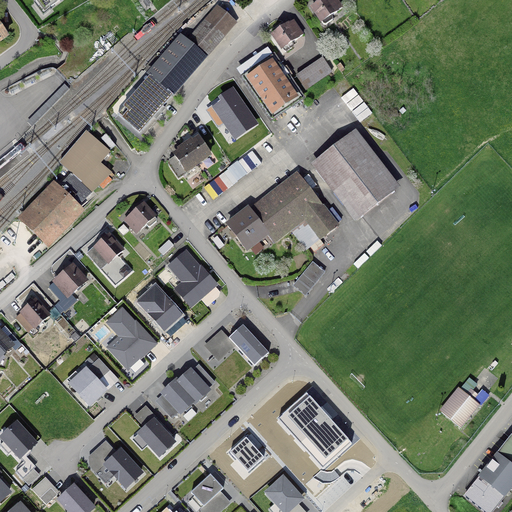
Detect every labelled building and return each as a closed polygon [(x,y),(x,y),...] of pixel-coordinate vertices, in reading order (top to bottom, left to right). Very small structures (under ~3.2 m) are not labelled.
[(37,0),(45,10),(57,0),(37,0)] [(341,9),(335,0),(323,0),(311,8),(323,25),(324,25),(331,21),(332,19),(330,17),(341,9)] [(138,134),(140,132),(221,39),(232,25),(215,10),(203,24),(153,82),(150,79),(146,84),(145,84),(144,84),(145,85),(129,103),(132,106),(121,119),(138,134)] [(287,25),(284,27),(272,35),(283,52),(285,53),(292,48),(292,46),(291,44),(302,36),(292,22),(287,25)] [(271,122),(302,100),(287,78),(290,76),(285,68),(281,70),(272,57),(241,78),(271,122)] [(330,73),(321,59),(296,77),(305,91),(330,73)] [(69,89),(64,84),(27,121),(32,126),(69,89)] [(230,122),(239,116),(235,109),(241,105),(234,94),(227,99),(227,98),(221,102),(219,99),(213,103),(215,106),(209,110),(222,128),(223,127),(226,127),(229,125),(230,122)] [(112,126),(116,123),(111,115),(106,119),(112,126)] [(82,184),(98,165),(108,153),(85,134),(59,165),(71,175),(82,184)] [(360,219),(393,193),(349,136),(316,162),(360,219)] [(187,144),(184,146),(181,147),(177,150),(179,153),(173,157),(174,158),(168,162),(167,165),(177,180),(186,174),(185,172),(187,171),(190,172),(194,169),(194,166),(197,164),(199,163),(202,163),(206,160),(207,157),(209,155),(198,140),(192,144),(190,141),(187,144)] [(98,165),(82,184),(71,175),(24,223),(43,242),(108,175),(98,165)] [(248,210),(226,227),(245,251),(266,235),(272,242),(303,218),(320,240),(336,227),(297,176),(250,212),(248,210)] [(128,217),(129,217),(124,222),(135,235),(145,226),(147,228),(149,228),(155,222),(155,220),(142,205),(133,213),(131,211),(128,213),(130,215),(128,217)] [(107,263),(108,264),(121,252),(107,236),(86,255),(99,269),(97,271),(102,275),(104,273),(100,269),(107,263)] [(162,256),(172,246),(168,241),(157,251),(162,256)] [(192,307),(217,285),(185,249),(166,265),(181,282),(175,288),(192,307)] [(58,275),(60,277),(49,287),(61,300),(67,295),(68,296),(84,282),(71,268),(65,273),(63,270),(58,275)] [(156,284),(138,300),(167,331),(185,314),(156,284)] [(35,329),(48,317),(34,301),(20,313),(21,314),(15,319),(28,333),(34,328),(35,329)] [(135,324),(122,310),(107,324),(120,338),(108,349),(128,370),(156,345),(136,324),(135,324)] [(267,355),(243,330),(232,340),(256,366),(267,355)] [(17,349),(21,346),(10,334),(7,338),(17,349)] [(0,356),(11,347),(0,335),(0,356)] [(106,392),(86,371),(70,386),(90,408),(106,392)] [(185,378),(179,383),(177,382),(170,388),(163,395),(183,416),(197,402),(199,404),(212,392),(192,371),(185,378)] [(440,413),(460,429),(479,406),(472,401),(476,396),(469,390),(466,395),(459,390),(440,413)] [(307,392),(279,418),(323,467),(351,441),(307,392)] [(158,461),(177,444),(155,419),(136,436),(158,461)] [(0,440),(18,461),(37,444),(16,420),(0,433),(0,440)] [(246,437),(230,451),(248,471),(264,457),(246,437)] [(480,477),(503,496),(511,485),(511,439),(511,438),(480,477)] [(126,491),(145,474),(124,450),(104,466),(126,491)] [(225,490),(211,475),(191,493),(205,508),(225,490)] [(288,511),(303,499),(283,477),(265,493),(282,511),(288,511)] [(0,505),(12,495),(0,481),(0,505)] [(64,511),(91,511),(95,509),(74,484),(54,501),(64,511)]
